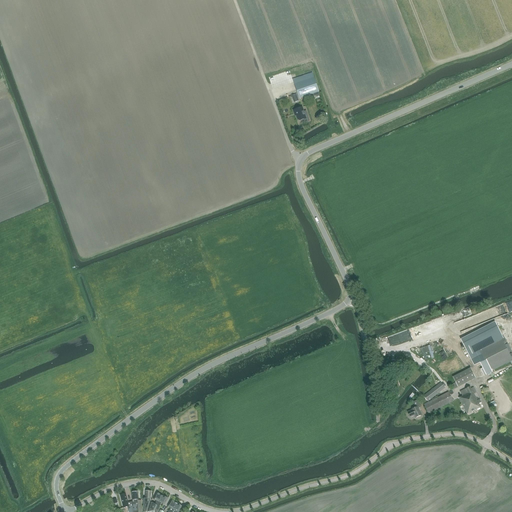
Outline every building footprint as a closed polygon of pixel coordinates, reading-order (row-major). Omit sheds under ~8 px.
[(319,92),(313,73),(293,80),(294,82),(294,85),(299,99),(319,92)] [(301,119),(302,120),(306,119),(302,107),(293,110),(295,114),(296,113),(298,120),(301,119)] [(511,359),(501,338),(474,352),(469,355),(473,363),(479,361),(486,374),(511,360),(511,359)] [(476,378),(471,368),(453,377),(456,383),(451,385),(453,390),(470,381),(476,378)] [(428,401),(445,388),(441,383),(424,396),(428,401)] [(478,403),(481,402),(480,399),(477,401),(474,394),(476,392),(473,387),(471,388),(470,387),(460,392),(463,396),(459,398),(467,414),(481,408),(478,403)] [(428,413),(453,401),(449,393),(424,405),(428,413)] [(412,403),(413,406),(414,408),(412,409),(412,410),(408,412),(410,417),(414,415),(416,418),(421,415),(418,409),(421,408),(417,400),(412,403)] [(146,491),(145,499),(143,499),(144,511),(145,511),(148,511),(151,502),(151,499),(151,491),(146,491)] [(138,511),(139,511),(142,511),(141,501),(138,501),(137,492),(132,492),(133,500),(134,500),(134,502),(133,502),(133,511),(138,511)] [(157,501),(155,504),(151,502),(147,511),(148,511),(154,511),(155,509),(156,509),(162,496),(157,493),(153,499),(157,501)] [(129,511),(133,511),(132,502),(128,503),(126,494),(120,495),(123,507),(128,506),(129,511)] [(168,498),(162,496),(156,509),(158,510),(161,503),(164,505),(168,498)] [(168,506),(171,508),(168,511),(171,511),(177,503),(171,500),(168,506)] [(178,511),(182,506),(177,503),(171,511),(178,511)]
